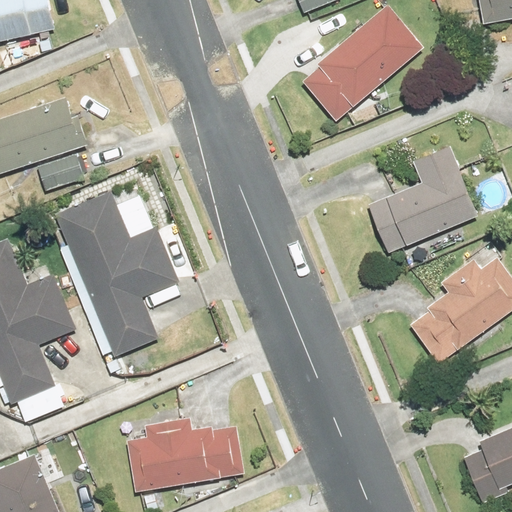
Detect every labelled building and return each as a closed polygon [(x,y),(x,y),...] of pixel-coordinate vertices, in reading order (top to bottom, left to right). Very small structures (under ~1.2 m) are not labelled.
[(0,0),(0,38),(60,26),(54,0),(0,0)] [(301,0),(306,12),(338,0),(301,0)] [(343,115),(430,44),(393,0),(392,0),(306,70),(343,115)] [(511,0),(486,0),(490,20),(511,15),(511,0)] [(73,93),(0,116),(0,160),(3,170),(95,141),(86,111),(79,113),(73,93)] [(374,200),(393,248),(484,212),(455,137),(418,152),(429,178),(374,200)] [(82,150),(39,166),(48,192),(92,177),(82,150)] [(118,188),(60,212),(119,355),(165,337),(148,294),(185,279),(162,223),(137,233),(118,188)] [(13,235),(0,240),(0,361),(16,400),(61,382),(45,342),(82,326),(60,271),(32,282),(13,235)] [(445,361),(511,310),(511,265),(503,253),(487,265),(478,254),(446,278),(454,288),(434,303),(436,306),(415,322),(445,361)] [(134,435),(142,487),(249,470),(242,423),(219,426),(218,422),(197,425),(195,411),(150,418),(152,432),(134,435)] [(468,454),(487,501),(511,491),(511,483),(511,482),(511,481),(511,424),(488,434),(492,444),(468,454)] [(66,511),(41,450),(0,467),(0,498),(5,511),(66,511)]
